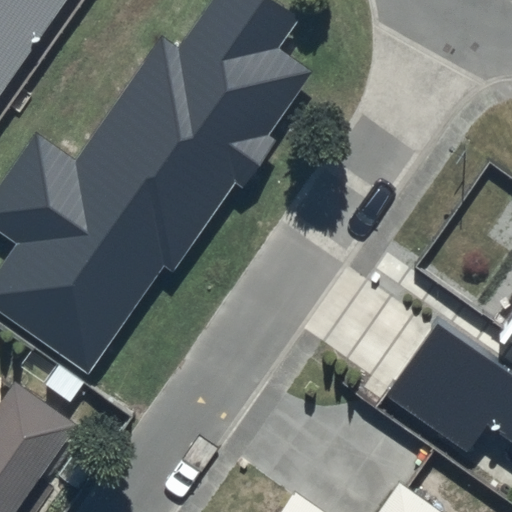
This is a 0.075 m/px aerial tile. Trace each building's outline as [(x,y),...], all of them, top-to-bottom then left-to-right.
[(307,20),(278,0),(214,0),(177,55),(159,42),(76,163),(38,137),(0,192),(0,224),(23,240),(0,273),(0,307),(90,369),(162,263),(174,271),(235,183),(243,188),(277,139),(272,135),(318,68),(289,47),(307,20)] [(0,0),(0,90),(62,0),(0,0)] [(511,333),(491,364),(433,323),(381,401),(511,491),(511,333)] [(0,511),(13,511),(10,509),(69,427),(12,386),(0,402),(0,511)] [(437,511),(397,483),(376,511),(318,511),(294,495),(281,511),(437,511)]
